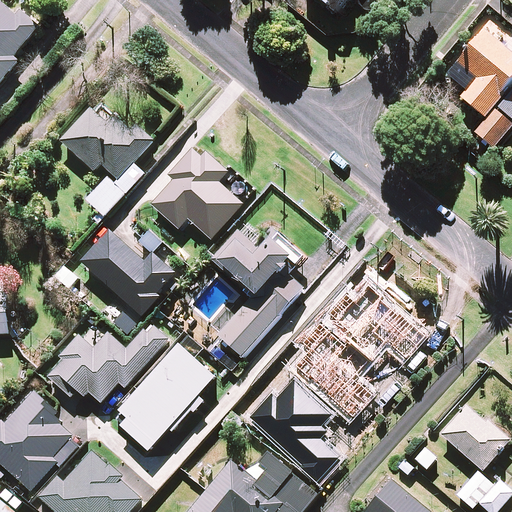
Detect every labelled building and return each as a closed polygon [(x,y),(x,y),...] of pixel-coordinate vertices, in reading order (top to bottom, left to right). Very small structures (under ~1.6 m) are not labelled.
[(357,0),(316,0),(340,20),(357,0)] [(42,28),(9,2),(0,13),(0,90),(22,63),(17,60),(42,28)] [(511,53),(488,33),(451,77),(470,94),(465,100),(486,117),(511,86),(511,53)] [(106,119),(95,108),(63,143),(98,174),(105,167),(114,175),(90,202),(108,218),(147,175),(136,166),(157,143),(125,114),(106,119)] [(511,131),(511,123),(497,112),(478,135),(497,150),(511,131)] [(206,160),(196,151),(171,178),(176,183),(155,207),(182,232),(191,221),(214,242),(246,207),(220,184),(231,173),(211,155),(206,160)] [(308,260),(275,229),(258,246),(243,232),(219,257),(266,303),(308,260)] [(148,265),(112,232),(84,263),(120,295),(117,299),(128,309),(131,305),(146,319),(163,299),(160,296),(178,276),(156,256),(148,265)] [(84,278),(66,265),(54,280),(72,294),(84,278)] [(307,291),(294,279),(266,310),(254,299),(221,337),(246,359),(307,291)] [(394,301),(371,279),(348,304),(371,325),(394,301)] [(0,336),(12,336),(9,284),(0,284),(0,336)] [(339,339),(318,320),(296,345),(341,385),(307,423),(334,448),(404,370),(381,350),(375,356),(347,331),(339,339)] [(130,351),(97,322),(49,376),(74,399),(80,392),(88,399),(93,394),(105,405),(123,385),(129,390),(172,342),(153,325),(130,351)] [(222,381),(182,346),(123,412),(132,420),(125,428),(153,453),(173,430),(176,433),(222,381)] [(86,444),(33,395),(0,431),(0,466),(32,496),(58,468),(61,471),(86,444)] [(511,443),(511,441),(473,407),(446,437),(486,473),(511,443)] [(136,511),(146,503),(95,453),(64,484),(61,481),(41,501),(52,511),(136,511)] [(191,511),(306,511),(322,495),(271,453),(254,475),(233,461),(191,511)] [(497,489),(481,474),(460,496),(475,510),(481,504),(490,511),(501,511),(511,500),(511,491),(502,483),(497,489)] [(433,511),(395,481),(368,511),(433,511)]
